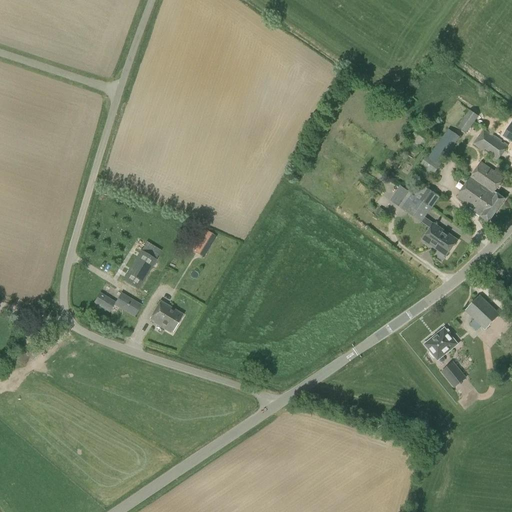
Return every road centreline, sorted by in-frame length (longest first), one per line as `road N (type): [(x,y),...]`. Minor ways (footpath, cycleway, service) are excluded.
road 1 (unclassified): [(281,402),(87,335),(65,316),(65,268),(148,0)]
road 2 (tertiary): [(281,402),(444,288),(511,226)]
road 3 (tertiary): [(118,511),(281,402)]
road 4 (unknown): [(119,90),(0,48)]
